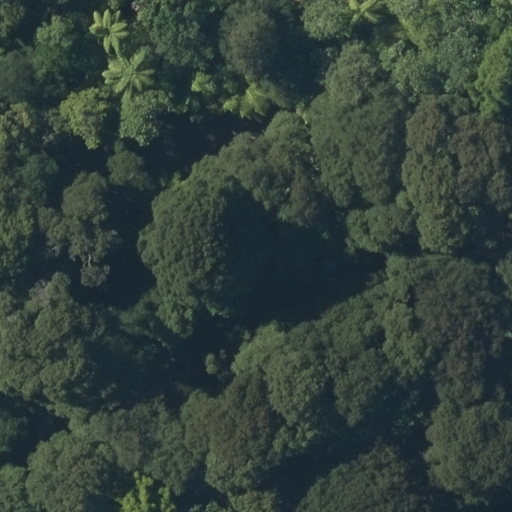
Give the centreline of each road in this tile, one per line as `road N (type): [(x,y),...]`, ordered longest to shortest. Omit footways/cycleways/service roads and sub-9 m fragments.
road 1 (track): [(0,417),(130,310),(269,260)]
road 2 (track): [(0,208),(41,207),(269,260)]
road 3 (track): [(269,260),(511,195)]
